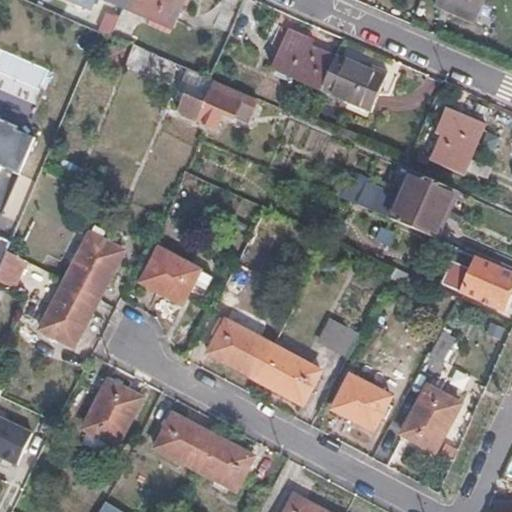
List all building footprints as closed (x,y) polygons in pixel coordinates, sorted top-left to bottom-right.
[(126,0),(124,5),(175,27),(186,0),(126,0)] [(483,0),(438,0),(436,5),(474,23),(483,0)] [(273,70),(323,91),(336,59),(314,49),(316,44),(289,33),(273,70)] [(360,69),(336,59),(323,91),(373,113),(389,75),(362,64),(360,69)] [(252,116),(259,102),(216,83),(199,122),(222,132),(229,116),(239,120),(242,112),(252,116)] [(486,126),(448,110),(436,137),(441,139),(431,163),(464,178),(486,126)] [(0,166),(30,178),(46,132),(0,114),(0,166)] [(440,239),(459,194),(410,173),(400,197),(371,183),(362,205),(440,239)] [(0,237),(0,278),(21,288),(33,260),(12,251),(16,242),(1,235),(0,237)] [(66,283),(99,300),(123,253),(91,237),(66,283)] [(202,271),(160,249),(142,282),(195,310),(201,296),(191,291),(202,271)] [(511,272),(479,258),(464,291),(505,309),(511,293),(511,272)] [(232,287),(244,292),(253,269),(241,264),(232,287)] [(99,300),(66,283),(42,329),(74,346),(99,300)] [(335,348),(349,355),(363,329),(348,320),(335,348)] [(227,322),(210,355),(257,380),(275,346),(227,322)] [(455,338),(443,332),(431,354),(443,361),(455,338)] [(305,405),(322,371),(275,346),(257,380),(305,405)] [(335,410),(375,430),(393,398),(352,377),(335,410)] [(143,400),(111,382),(85,430),(118,448),(143,400)] [(464,402),(430,385),(405,434),(438,452),(464,402)] [(157,448),(198,470),(216,436),(175,414),(157,448)] [(34,434),(0,416),(0,455),(19,465),(34,434)] [(238,490),(256,458),(216,436),(198,470),(238,490)] [(286,511),(325,511),(295,496),(286,511)] [(511,511),(511,502),(494,502),(493,511),(511,511)] [(122,511),(108,503),(102,511),(122,511)]
